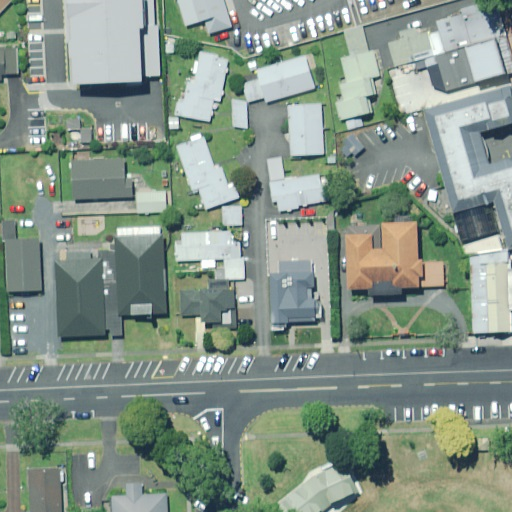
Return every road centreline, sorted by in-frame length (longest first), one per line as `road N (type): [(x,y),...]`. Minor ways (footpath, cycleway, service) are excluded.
road 1 (residential): [(223,391),(511,381)]
road 2 (residential): [(0,401),(223,391)]
road 3 (residential): [(223,391),(222,511)]
